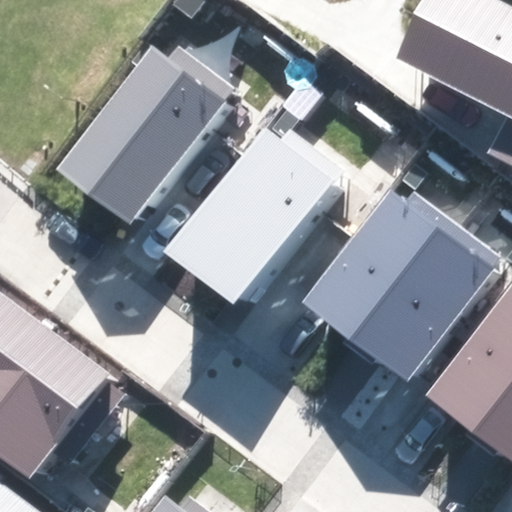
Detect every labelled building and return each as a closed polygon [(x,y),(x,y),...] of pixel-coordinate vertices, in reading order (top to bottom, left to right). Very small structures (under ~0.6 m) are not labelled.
[(511,0),(414,0),(394,40),(511,100),(511,0)] [(138,203),(236,55),(172,13),(74,161),(138,203)] [(271,279),(370,132),(280,73),(182,220),(271,279)] [(403,370),(501,222),(403,157),(305,305),(403,370)] [(134,358),(0,252),(0,401),(62,450),(134,358)] [(511,461),(511,272),(424,404),(511,461)] [(86,511),(92,505),(0,432),(0,511),(86,511)] [(257,511),(180,461),(146,511),(257,511)]
